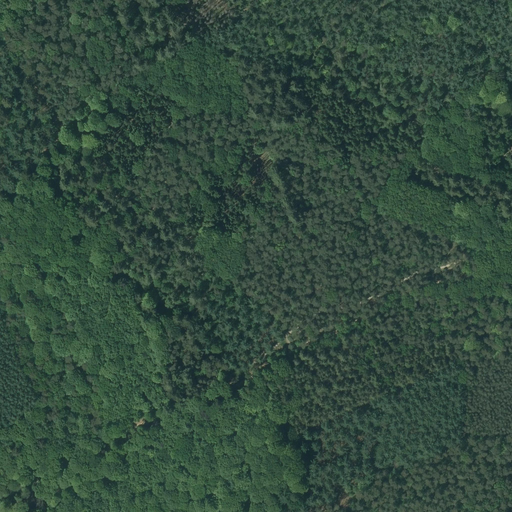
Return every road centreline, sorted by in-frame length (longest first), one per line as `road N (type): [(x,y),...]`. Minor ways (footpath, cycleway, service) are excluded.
road 1 (track): [(66,132),(267,308),(288,353)]
road 2 (track): [(425,126),(215,47),(168,8)]
road 3 (track): [(288,353),(426,284),(511,271)]
road 4 (track): [(255,0),(141,70),(66,132)]
road 5 (track): [(54,449),(151,422),(252,376)]
road 6 (track): [(418,152),(379,200),(340,284),(320,305)]
road 7 (track): [(295,75),(308,112),(375,207)]
road 8 (track): [(0,317),(54,449)]
road 9 (track): [(182,511),(283,413)]
road 10 (track): [(320,305),(276,184)]
